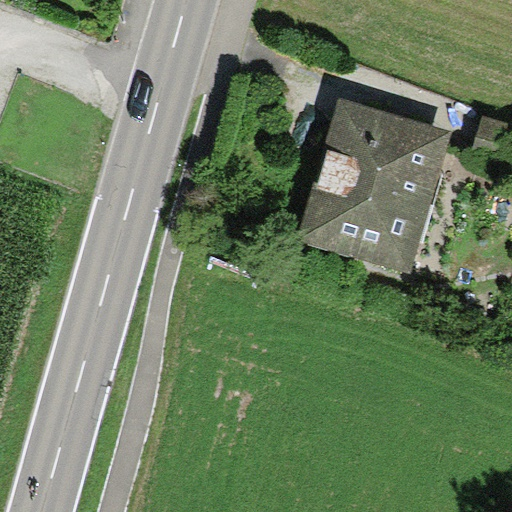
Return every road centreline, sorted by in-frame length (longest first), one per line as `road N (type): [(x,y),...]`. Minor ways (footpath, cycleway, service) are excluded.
road 1 (primary): [(43,511),(186,0)]
road 2 (track): [(108,511),(169,250),(241,0)]
